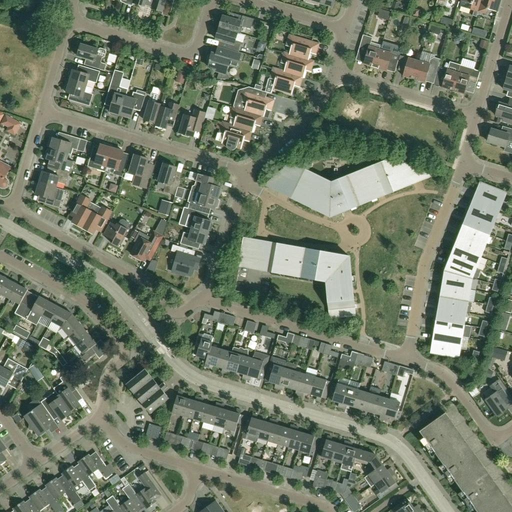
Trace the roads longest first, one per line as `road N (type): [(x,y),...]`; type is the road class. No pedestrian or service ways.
road 1 (residential): [(447,511),(393,442),(208,385),(179,368),(153,336)]
road 2 (residential): [(245,177),(42,111)]
road 3 (residential): [(207,294),(221,306),(406,361)]
road 4 (residential): [(463,163),(426,258),(406,361)]
road 5 (residential): [(175,313),(138,279),(10,209)]
road 6 (residential): [(213,0),(192,54),(69,21)]
road 7 (residential): [(128,355),(84,301),(0,255)]
road 8 (residential): [(475,114),(332,71)]
road 9 (residential): [(331,511),(197,469)]
road 10 (residential): [(245,177),(321,105),(332,71)]
road 11 (residential): [(406,361),(445,377),(491,438),(511,430)]
road 12 (residential): [(207,294),(245,177)]
